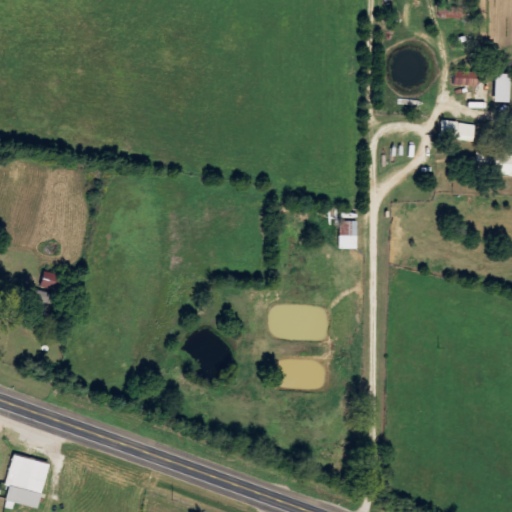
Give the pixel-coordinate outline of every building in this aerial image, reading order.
[(483,72),(455,71),(455,85),(483,86),(483,72)] [(510,103),(511,73),(496,73),(495,102),(510,103)] [(477,124),(442,121),(441,139),(476,141),(477,124)] [(511,176),(511,153),(477,153),(477,169),(498,169),(498,176),(511,176)] [(341,249),(358,249),(359,221),(341,221),(341,249)] [(58,291),(62,276),(45,271),(41,286),(58,291)] [(53,305),(55,294),(36,290),(34,301),(53,305)] [(51,464),(15,455),(7,486),(11,487),(8,501),(39,509),(51,464)]
